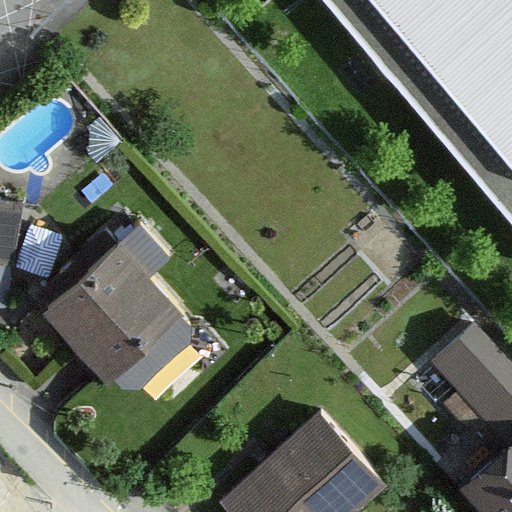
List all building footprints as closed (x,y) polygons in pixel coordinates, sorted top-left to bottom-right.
[(511,0),(335,0),(511,208),(511,0)] [(22,201),(0,196),(0,257),(10,259),(22,201)] [(70,280),(48,300),(119,378),(140,380),(189,335),(190,315),(149,269),(170,250),(139,217),(86,266),(75,254),(59,268),(70,280)] [(511,454),(478,484),(502,511),(511,511),(511,365),(478,326),(438,360),(511,446),(511,454)] [(321,408),(224,497),(238,511),(340,511),(382,474),(321,408)]
